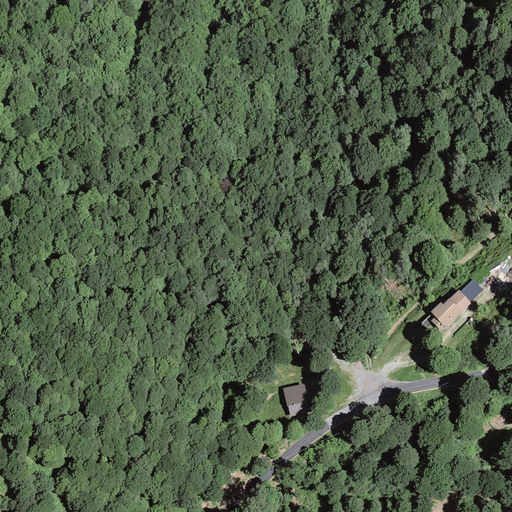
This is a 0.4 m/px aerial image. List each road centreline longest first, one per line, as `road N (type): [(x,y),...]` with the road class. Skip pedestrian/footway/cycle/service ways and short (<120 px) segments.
road 1 (track): [(376,398),(344,360),(319,344),(268,331),(188,275),(0,119)]
road 2 (unclassified): [(222,511),(314,434),(376,398),(511,370)]
